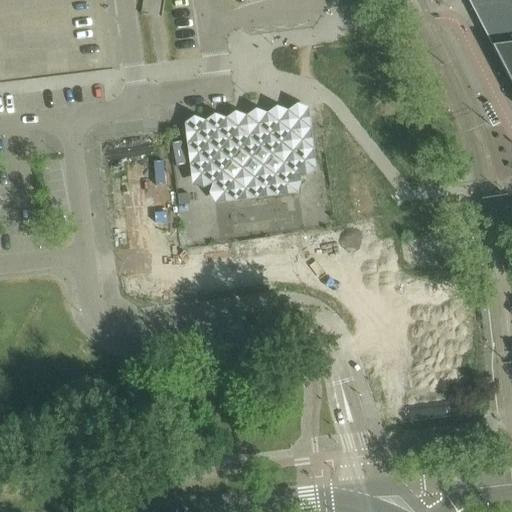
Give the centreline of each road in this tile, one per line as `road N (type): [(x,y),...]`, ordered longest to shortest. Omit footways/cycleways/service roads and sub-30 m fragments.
road 1 (residential): [(380,495),(313,318),(148,329),(112,323),(96,310),(88,259)]
road 2 (residential): [(68,116),(141,110),(126,0)]
road 3 (tertiary): [(380,495),(234,511)]
road 4 (residential): [(88,259),(68,116)]
